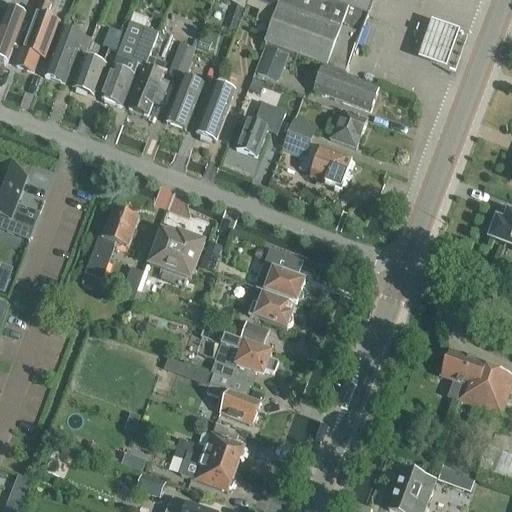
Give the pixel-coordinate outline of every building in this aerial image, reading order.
[(0,0),(0,10),(7,13),(11,0),(0,0)] [(249,0),(218,0),(239,8),(233,23),(240,26),(249,1),(249,0)] [(251,0),(278,10),(280,0),(251,0)] [(280,0),(278,10),(265,44),(346,75),(373,0),(280,0)] [(42,2),(16,69),(34,75),(40,59),(46,61),(59,26),(45,21),(51,6),(42,2)] [(21,33),(26,17),(8,10),(2,26),(0,31),(0,60),(8,64),(14,47),(17,48),(23,34),(21,33)] [(100,98),(122,107),(137,65),(144,68),(157,34),(130,24),(125,35),(118,53),(100,98)] [(468,36),(438,26),(424,63),(453,74),(468,36)] [(103,47),(118,53),(125,35),(109,29),(103,47)] [(63,30),(45,78),(64,85),(78,50),(87,53),(92,41),(63,30)] [(182,82),(194,52),(180,46),(168,76),(182,82)] [(277,85),(286,59),(264,51),(254,76),(277,85)] [(72,88),(94,96),(105,66),(83,58),(72,88)] [(325,68),(316,93),(315,94),(371,115),(381,89),(325,68)] [(144,69),(129,110),(148,117),(155,100),(167,105),(174,87),(161,82),(163,76),(144,69)] [(182,82),(165,126),(188,135),(206,91),(182,82)] [(215,86),(197,135),(215,142),(234,94),(215,86)] [(285,98),(281,110),(293,115),(297,102),(285,98)] [(248,120),(237,150),(257,158),(261,146),(272,150),(285,114),(263,106),(256,123),(248,120)] [(330,142),(358,152),(368,124),(341,114),(330,142)] [(294,121),(288,138),(312,146),(317,129),(294,121)] [(312,146),(288,138),(283,153),(303,160),(300,171),(312,175),(311,178),(327,184),(326,186),(342,193),(349,175),(347,175),(352,161),(322,149),(312,146)] [(285,161),(281,173),(293,177),(297,165),(285,161)] [(0,218),(11,223),(11,222),(21,226),(17,238),(30,242),(40,216),(27,211),(26,214),(16,210),(27,181),(0,171),(0,218)] [(86,275),(103,281),(117,245),(128,250),(140,219),(116,210),(105,240),(100,238),(86,275)] [(494,224),(489,236),(492,237),(491,240),(511,247),(511,215),(502,212),(498,222),(497,222),(496,225),(494,224)] [(161,233),(149,264),(190,281),(204,245),(176,235),(175,238),(161,233)] [(214,273),(222,252),(209,247),(201,268),(214,273)] [(265,293),(297,306),(298,303),(302,303),(304,297),(301,294),(306,282),(257,264),(254,273),(262,276),(257,290),(265,294),(265,293)] [(0,294),(4,296),(13,271),(1,266),(0,269),(0,294)] [(122,300),(134,304),(138,294),(145,276),(133,271),(122,300)] [(254,305),(249,318),(287,333),(288,331),(289,329),(290,329),(292,328),(293,328),(294,326),(295,324),(295,322),(295,320),(294,319),(293,318),(296,308),(287,305),(264,296),(265,294),(256,291),(251,304),(254,305)] [(138,294),(134,304),(145,309),(149,298),(138,294)] [(152,297),(147,310),(166,317),(170,304),(152,297)] [(247,325),(241,342),(264,350),(270,333),(247,325)] [(223,348),(226,339),(206,331),(202,341),(223,348)] [(236,372),(218,364),(213,376),(214,377),(250,391),(252,391),(257,376),(265,379),(267,373),(275,376),(280,365),(271,362),(273,357),(226,339),(223,348),(242,356),(236,372)] [(448,400),(501,419),(511,387),(511,379),(488,371),(489,368),(449,354),(441,379),(454,383),(448,400)] [(247,401),(250,391),(214,377),(211,387),(208,395),(226,401),(221,416),(253,428),(261,406),(247,401)] [(155,378),(152,387),(170,394),(173,384),(155,378)] [(130,416),(125,432),(135,436),(140,420),(130,416)] [(152,428),(142,425),(139,435),(149,439),(152,428)] [(180,442),(178,450),(237,472),(240,462),(243,461),(246,455),(244,453),(246,448),(237,445),(241,435),(218,427),(209,452),(180,442)] [(511,466),(511,444),(488,437),(482,457),(511,466)] [(178,450),(175,459),(187,463),(182,477),(229,494),(230,491),(233,490),(236,484),(234,481),(237,472),(178,450)] [(440,474),(474,483),(479,468),(445,458),(440,474)] [(425,511),(435,483),(404,471),(389,511),(425,511)] [(161,501),(166,485),(143,477),(137,493),(161,501)] [(208,511),(174,499),(169,511),(208,511)]
